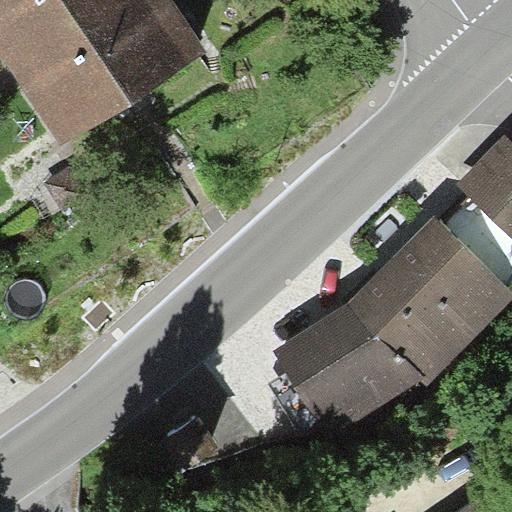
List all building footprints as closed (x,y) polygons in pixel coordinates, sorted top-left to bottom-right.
[(184,61),(141,0),(0,0),(0,60),(59,146),(184,61)] [(460,184),(456,188),(511,243),(511,166),(495,149),(488,156),(471,173),(460,184)] [(429,228),(344,314),(412,382),(497,296),(429,228)] [(318,436),(412,382),(344,314),(272,356),(318,436)] [(187,426),(155,450),(172,472),(204,448),(187,426)] [(491,511),(483,500),(466,511),(491,511)]
